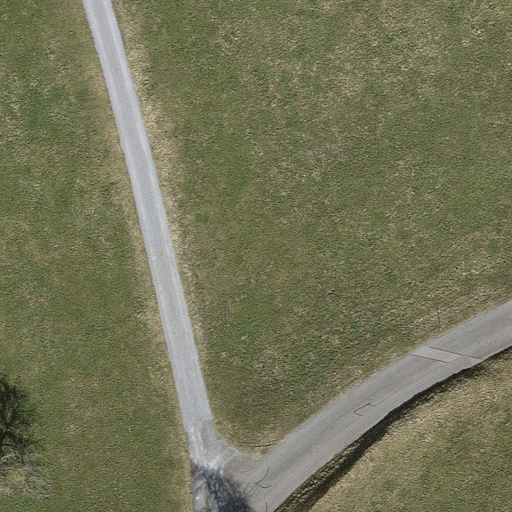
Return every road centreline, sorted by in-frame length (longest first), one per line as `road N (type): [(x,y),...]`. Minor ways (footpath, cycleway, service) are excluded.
road 1 (track): [(98,0),(215,469),(240,511)]
road 2 (tertiary): [(244,511),(371,404),(511,325)]
